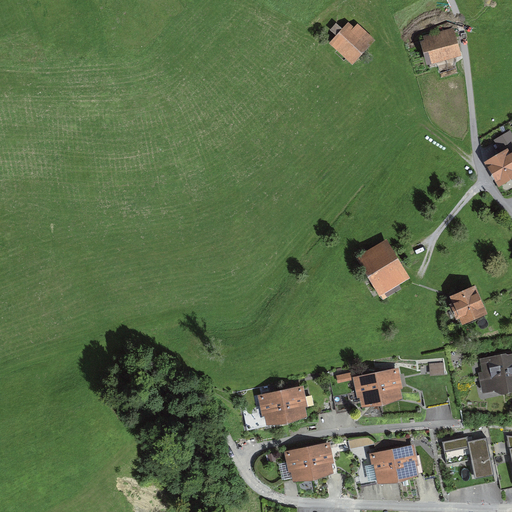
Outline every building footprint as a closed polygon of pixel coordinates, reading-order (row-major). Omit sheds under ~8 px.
[(380,38),(354,17),(333,41),(359,63),(380,38)] [(454,28),(423,37),(424,41),(420,42),(426,66),(461,56),(454,28)] [(504,151),(487,161),(500,182),(511,174),(511,135),(510,132),(497,139),(504,151)] [(403,249),(373,264),(388,293),(418,277),(403,249)] [(473,286),(452,295),(463,320),(485,311),(473,286)] [(511,352),(486,356),(490,390),(511,387),(511,352)] [(446,360),(433,361),(435,372),(448,371),(446,360)] [(399,396),(393,369),(375,373),(381,400),(399,396)] [(381,400),(375,373),(357,377),(362,403),(381,400)] [(305,414),(300,388),(281,391),(286,417),(305,414)] [(286,417),(281,391),(262,395),(267,421),(286,417)] [(468,437),(443,441),(447,462),(473,458),(476,475),(492,472),(486,439),(468,442),(468,437)] [(331,470),(326,445),(308,448),(313,474),(331,470)] [(416,473),(411,447),(393,451),(398,476),(416,473)] [(313,474),(308,448),(290,451),(294,477),(313,474)] [(398,476),(393,451),(374,454),(379,480),(398,476)]
